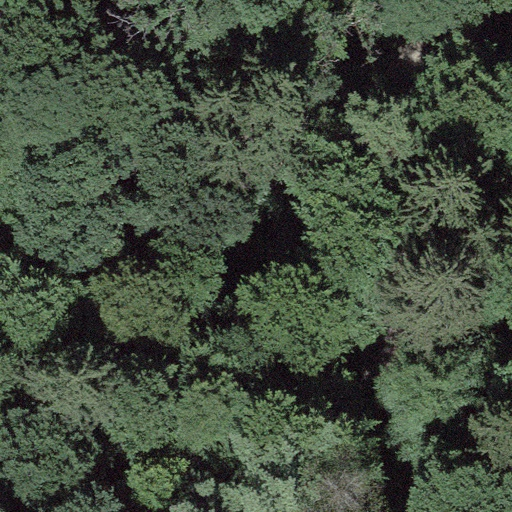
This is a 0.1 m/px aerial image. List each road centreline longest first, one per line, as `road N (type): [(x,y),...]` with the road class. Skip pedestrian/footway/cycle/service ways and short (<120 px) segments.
road 1 (track): [(505,0),(460,100),(368,511)]
road 2 (track): [(511,97),(460,100),(0,42)]
